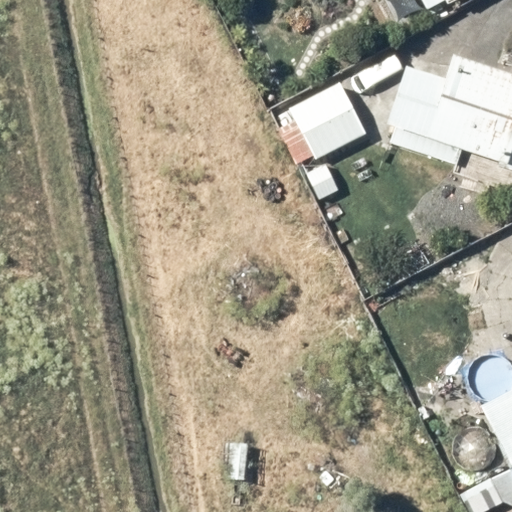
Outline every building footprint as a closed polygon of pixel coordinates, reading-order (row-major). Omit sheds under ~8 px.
[(442,0),(447,8),(462,0),(442,0)] [(511,82),(450,63),(442,87),(403,75),(384,134),(511,174),(511,82)] [(366,138),(342,86),(289,111),(313,162),(366,138)] [(511,386),(481,402),(511,463),(511,386)] [(486,511),(511,500),(511,490),(502,469),(458,489),(469,511),(486,511)]
